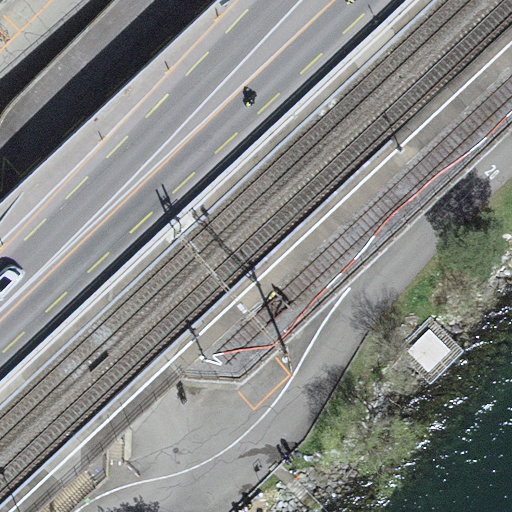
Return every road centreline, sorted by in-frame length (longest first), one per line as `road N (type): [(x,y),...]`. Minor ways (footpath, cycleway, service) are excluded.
road 1 (primary): [(0,311),(330,0)]
road 2 (track): [(221,482),(294,417),(352,324),(511,167)]
road 3 (residential): [(0,235),(221,482)]
road 4 (residential): [(0,189),(200,0)]
